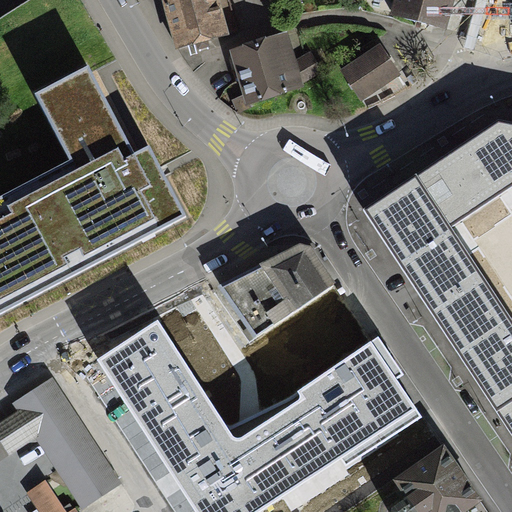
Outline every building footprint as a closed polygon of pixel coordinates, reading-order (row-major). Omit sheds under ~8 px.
[(161,0),(172,48),(231,34),(222,0),(161,0)] [(451,36),(461,0),(397,0),(392,18),(451,36)] [(298,91),(284,38),(231,52),(245,105),(298,91)] [(400,75),(380,48),(345,74),(365,101),(400,75)] [(71,163),(0,199),(0,314),(185,220),(148,147),(134,154),(90,68),(36,96),(71,163)] [(511,127),(494,124),(363,209),(511,436),(511,127)] [(318,276),(245,302),(271,341),(290,328),(308,316),(336,297),(318,276)] [(366,342),(336,297),(308,316),(326,342),(307,355),(290,328),(271,341),(301,386),(366,342)] [(219,424),(171,457),(208,511),(211,511),(225,503),(231,511),(280,511),(260,483),(337,430),(360,464),(415,426),(367,356),(234,447),(219,424)] [(53,382),(0,418),(0,433),(16,457),(41,440),(89,509),(124,485),(53,382)] [(444,444),(391,480),(405,499),(385,511),(463,511),(482,500),(444,444)] [(0,510),(15,501),(0,478),(0,510)] [(71,511),(55,486),(31,501),(38,511),(71,511)]
